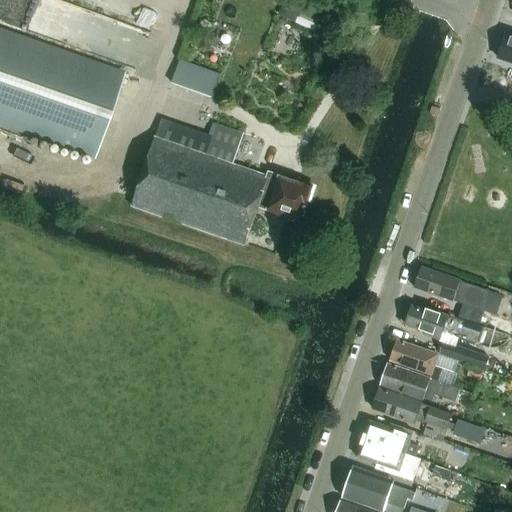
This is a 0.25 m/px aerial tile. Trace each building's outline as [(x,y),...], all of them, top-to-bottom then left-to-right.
[(0,128),(92,161),(123,74),(0,30),(0,128)] [(511,37),(506,36),(498,60),(511,64),(511,37)] [(211,100),(219,77),(179,62),(170,85),(211,100)] [(209,136),(162,120),(131,208),(244,247),(257,208),(267,212),(267,211),(269,212),(277,219),(282,217),(290,219),(300,222),(307,201),(311,200),(311,190),(312,188),(269,173),(267,177),(233,166),(243,135),(213,124),(209,136)] [(422,269),(414,290),(454,304),(454,302),(466,307),(466,306),(479,311),(485,294),(472,289),(461,284),(461,283),(422,269)] [(426,314),(412,309),(412,311),(407,313),(407,312),(404,320),(405,320),(407,323),(406,326),(426,333),(425,336),(440,341),(442,335),(478,348),(484,331),(447,317),(447,319),(426,312),(426,314)] [(483,317),(463,310),(459,319),(479,327),(483,317)] [(438,357),(397,342),(390,362),(437,379),(440,371),(454,376),(458,365),(438,358),(438,357)] [(484,371),(488,358),(442,343),(438,356),(484,371)] [(429,381),(388,366),(381,387),(430,404),(433,396),(454,403),(458,391),(429,381)] [(416,422),(422,424),(426,426),(422,435),(442,442),(452,415),(421,404),(379,389),(371,410),(414,426),(416,422)] [(415,460),(418,448),(409,445),(412,434),(391,427),(389,431),(369,423),(362,442),(415,460)] [(480,446),(485,432),(459,423),(455,433),(454,436),(480,446)] [(426,464),(415,460),(362,442),(356,459),(377,466),(375,471),(410,483),(415,470),(423,472),(426,464)] [(436,468),(433,477),(448,483),(451,473),(436,468)] [(378,511),(384,511),(386,507),(387,505),(403,511),(407,500),(412,501),(415,494),(393,486),(394,484),(353,469),(342,499),(378,511)] [(367,511),(340,502),(336,511),(367,511)] [(412,502),(409,511),(445,511),(412,502)]
